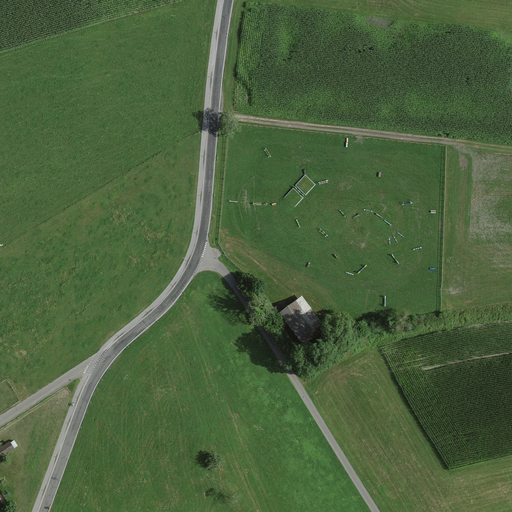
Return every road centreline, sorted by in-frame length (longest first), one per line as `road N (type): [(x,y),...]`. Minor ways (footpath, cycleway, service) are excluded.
road 1 (unclassified): [(227,0),(197,252),(178,289),(93,378),(43,511)]
road 2 (track): [(191,248),(225,272),(379,511)]
road 3 (track): [(511,148),(206,113)]
